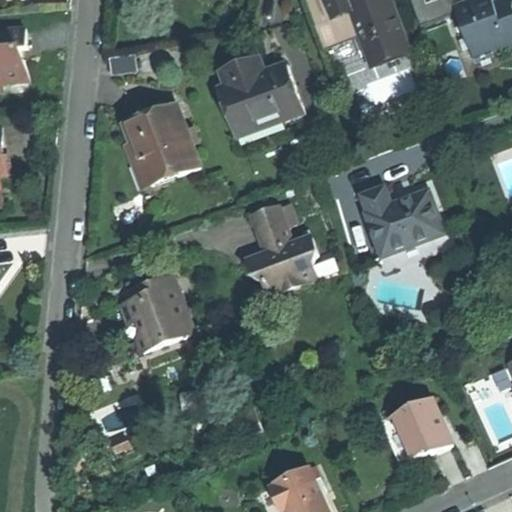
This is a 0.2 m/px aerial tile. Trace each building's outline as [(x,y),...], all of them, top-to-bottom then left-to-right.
[(325,0),(334,22),(356,13),(362,28),(364,34),(371,51),(369,52),(374,66),(388,60),(387,57),(411,48),(392,0),(373,0),(359,5),(357,0),(325,0)] [(495,0),(478,0),(479,0),(458,8),(454,0),(412,0),(424,28),(460,14),(477,56),(511,43),(511,0),(508,0),(497,4),(495,0)] [(334,22),(318,28),(326,49),(357,37),(355,31),(362,28),(356,13),(334,22)] [(355,31),(357,37),(364,34),(362,28),(355,31)] [(0,92),(2,93),(1,85),(30,84),(26,62),(22,62),(22,56),(21,51),(29,50),(28,30),(0,32),(0,92)] [(335,68),(359,58),(351,41),(328,50),(335,68)] [(388,60),(374,66),(376,70),(414,55),(411,48),(387,57),(388,60)] [(262,59),(225,73),(231,88),(223,91),(242,143),(287,126),(286,123),(308,115),(290,66),(276,72),(268,75),(262,59)] [(414,66),(368,83),(377,107),(423,88),(414,66)] [(180,107),(128,127),(134,143),(143,168),(148,166),(157,188),(204,170),(180,107)] [(143,168),(134,143),(129,144),(140,173),(147,192),(157,188),(148,166),(143,168)] [(385,191),(363,199),(370,216),(366,217),(373,237),(381,234),(390,258),(446,237),(430,194),(409,201),(392,208),(385,191)] [(279,210),(253,220),(260,241),(265,256),(248,262),(255,281),(266,286),(271,300),(288,295),(285,290),(287,288),(289,287),(292,285),(295,283),(298,284),(302,289),(318,282),(313,268),(318,258),(310,239),(293,246),(279,210)] [(381,234),(373,237),(383,261),(390,258),(381,234)] [(138,312),(125,316),(128,326),(132,335),(139,332),(147,337),(141,344),(145,356),(195,338),(174,279),(156,286),(161,300),(155,311),(146,309),(138,312)] [(285,290),(288,295),(302,289),(298,284),(295,283),(292,285),(289,287),(287,288),(285,290)] [(156,286),(132,295),(138,312),(146,309),(155,311),(161,300),(156,286)] [(136,402),(89,423),(99,446),(146,426),(136,402)] [(433,402),(395,418),(414,461),(430,454),(431,458),(442,453),(454,448),(433,402)] [(276,488),(270,491),(279,511),(330,511),(311,470),(275,486),(276,488)]
